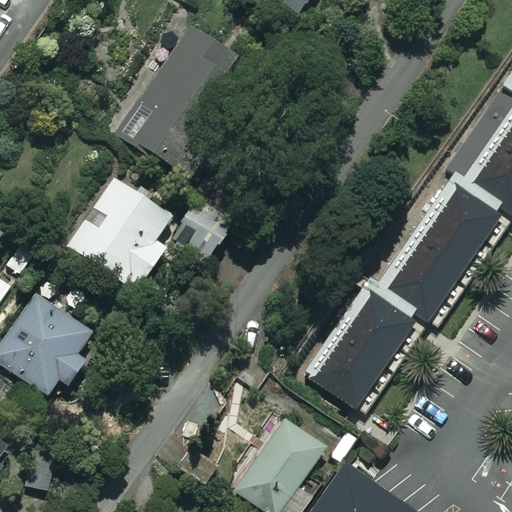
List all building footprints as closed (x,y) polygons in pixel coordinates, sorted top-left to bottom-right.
[(281,0),(301,13),(309,0),(281,0)] [(114,110),(106,122),(121,132),(119,135),(164,164),(233,56),(190,29),(181,42),(174,36),(166,37),(162,42),(162,48),(166,53),(173,56),(131,121),(114,110)] [(511,70),(500,88),(503,90),(449,169),(456,174),(379,286),(369,279),(303,375),(363,416),(365,413),(419,335),(427,323),(502,214),(508,219),(511,213),(511,70)] [(169,214),(112,179),(67,251),(137,294),(165,248),(153,241),(169,214)] [(90,331),(38,293),(0,345),(0,365),(46,399),(60,380),(69,386),(97,347),(84,338),(90,331)] [(232,491),(264,511),(304,511),(315,497),(298,486),(325,446),(281,417),(232,491)] [(411,511),(372,484),(345,465),(311,511),(411,511)]
